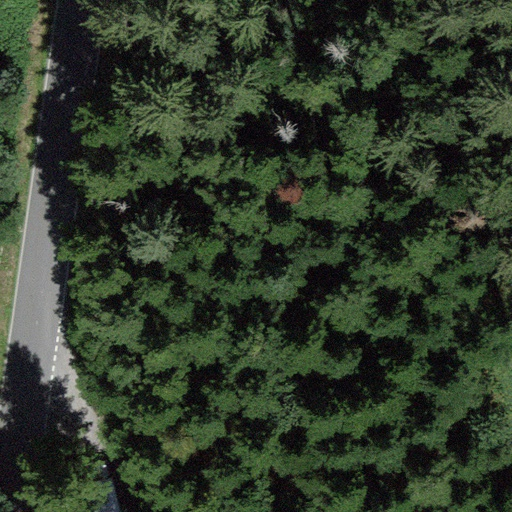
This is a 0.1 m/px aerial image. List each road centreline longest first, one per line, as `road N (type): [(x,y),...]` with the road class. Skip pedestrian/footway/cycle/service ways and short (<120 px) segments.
road 1 (tertiary): [(21,511),(93,0)]
road 2 (track): [(103,511),(80,399),(42,390)]
